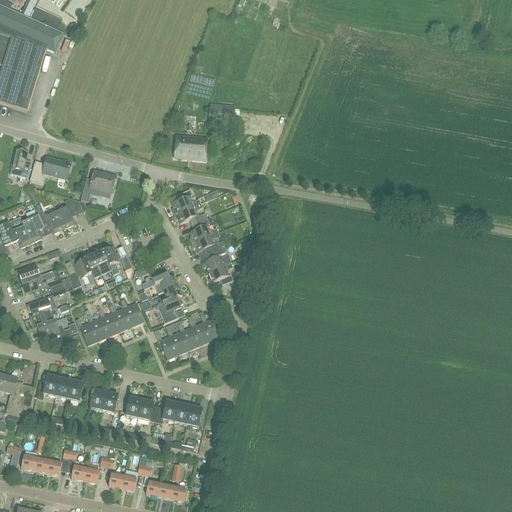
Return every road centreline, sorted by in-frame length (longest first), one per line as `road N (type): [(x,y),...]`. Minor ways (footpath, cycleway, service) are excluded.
road 1 (unclassified): [(159,171),(511,233)]
road 2 (residential): [(0,348),(226,397)]
road 3 (residential): [(226,397),(242,314),(196,288),(153,208)]
road 4 (unclassified): [(159,171),(0,129)]
road 5 (residential): [(11,265),(153,208)]
road 6 (residential): [(0,483),(128,511)]
